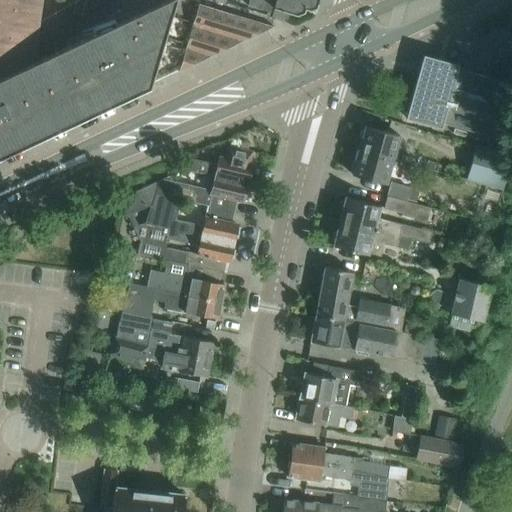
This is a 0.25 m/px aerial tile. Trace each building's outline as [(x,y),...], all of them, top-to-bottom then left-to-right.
[(31,0),(24,54),(0,50),(0,114),(6,112),(2,103),(141,36),(152,0),(31,0)] [(147,86),(173,0),(130,0),(121,31),(67,57),(22,78),(32,0),(0,0),(0,154),(21,145),(147,86)] [(247,0),(246,6),(272,14),(271,17),(283,20),(287,19),(289,13),(296,15),(303,12),(305,9),(309,10),(316,8),(317,3),(307,0),(247,0)] [(273,26),(213,8),(198,4),(178,71),(273,26)] [(511,83),(457,68),(458,68),(457,67),(458,64),(422,54),(418,72),(407,114),(503,139),(507,126),(511,127),(511,83)] [(361,139),(358,150),(392,160),(399,136),(364,126),(363,130),(360,132),(359,136),(361,139)] [(511,154),(500,151),(477,145),(467,179),(503,189),(511,154)] [(251,151),(228,146),(225,158),(219,157),(217,165),(191,159),(180,165),(181,168),(209,174),(210,173),(214,174),(215,171),(231,175),(230,179),(246,182),(250,164),(248,164),(251,151)] [(352,163),(350,168),(352,171),(351,174),(386,184),(392,160),(358,150),(355,161),(352,163)] [(402,154),(400,162),(409,164),(411,157),(402,154)] [(242,201),(246,182),(230,179),(231,175),(215,171),(214,174),(210,173),(209,174),(206,188),(164,178),(157,181),(155,193),(180,199),(207,205),(231,211),(234,199),(242,201)] [(157,181),(118,199),(119,202),(120,203),(123,209),(127,215),(150,204),(145,221),(232,242),(236,224),(229,222),(231,211),(207,205),(205,215),(204,215),(201,224),(176,218),(180,199),(155,193),(157,181)] [(410,188),(391,183),(388,196),(407,200),(410,188)] [(431,208),(407,200),(388,196),(385,209),(427,222),(431,208)] [(339,220),(410,238),(429,242),(432,231),(377,217),(380,207),(344,197),(344,200),(341,202),(339,208),(341,210),(339,220)] [(410,238),(339,220),(335,232),(333,234),(331,240),(333,243),(332,245),(379,258),(384,243),(408,249),(410,238)] [(228,261),(232,242),(145,221),(145,222),(132,226),(140,241),(138,253),(184,263),(186,251),(165,246),(167,238),(197,245),(195,253),(228,261)] [(217,282),(219,270),(200,266),(200,267),(198,278),(150,269),(148,279),(135,276),(133,282),(221,300),(225,284),(217,282)] [(348,296),(352,276),(352,271),(325,266),(320,290),(348,296)] [(491,285),(458,277),(450,312),(452,313),(448,327),(473,333),(476,319),(481,320),(483,320),(491,285)] [(218,318),(221,300),(133,282),(130,282),(130,283),(129,282),(122,310),(150,316),(154,296),(165,298),(164,307),(218,318)] [(346,304),(348,296),(320,290),(316,314),(418,334),(420,326),(402,323),(405,307),(358,298),(357,307),(346,304)] [(150,317),(150,316),(122,310),(121,311),(120,320),(119,320),(116,336),(148,344),(148,345),(155,347),(209,358),(213,341),(150,329),(153,317),(150,317)] [(316,314),(311,340),(338,345),(420,361),(425,335),(418,334),(316,314)] [(145,357),(148,345),(148,344),(116,336),(114,335),(109,353),(142,367),(145,357)] [(148,345),(145,357),(153,358),(153,360),(161,361),(160,366),(177,369),(206,375),(209,358),(155,347),(148,345)] [(329,366),(326,377),(304,373),(299,397),(332,403),(332,402),(345,405),(349,384),(355,385),(358,371),(329,366)] [(351,418),(353,407),(353,406),(345,405),(332,402),(332,403),(299,397),(296,419),(337,426),(339,416),(351,418)] [(410,432),(412,419),(394,416),(392,429),(410,432)] [(436,421),(434,436),(454,440),(457,425),(436,421)] [(459,466),(463,443),(420,435),(415,458),(459,466)] [(291,444),(289,459),(335,464),(388,477),(389,465),(353,459),(353,456),(324,452),(324,448),(291,444)] [(289,459),(287,477),(320,482),(321,475),(350,479),(359,481),(357,496),(386,499),(388,480),(388,477),(335,464),(289,459)] [(117,470),(116,470),(103,468),(99,507),(104,508),(103,511),(182,511),(184,494),(115,487),(117,470)] [(384,511),(386,499),(357,496),(333,493),(332,506),(284,500),(282,511),(384,511)]
